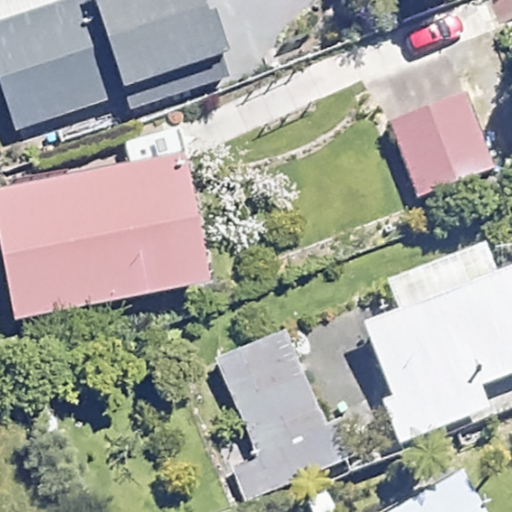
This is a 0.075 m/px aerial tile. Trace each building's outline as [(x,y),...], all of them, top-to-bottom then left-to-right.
[(0,0),(0,74),(19,128),(127,90),(136,114),(231,81),(202,0),(74,0),(60,5),(57,0),(0,0)] [(494,176),(465,97),(385,126),(413,205),(494,176)] [(205,282),(181,159),(0,194),(0,248),(14,320),(205,282)] [(472,254),(387,287),(397,313),(361,327),(407,444),(489,412),(480,390),(511,377),(511,268),(482,280),(472,254)] [(339,465),(288,331),(219,357),(248,434),(223,444),(244,501),(339,465)] [(484,511),(461,469),(382,511),(484,511)]
